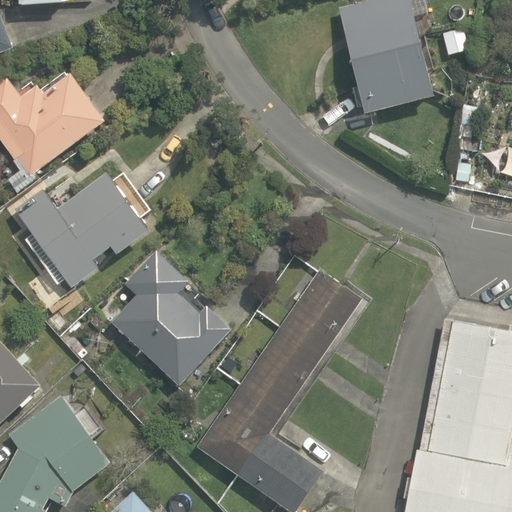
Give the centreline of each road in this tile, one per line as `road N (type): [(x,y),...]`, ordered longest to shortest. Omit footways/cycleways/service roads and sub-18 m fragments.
road 1 (residential): [(461,238),(340,166),(241,78),(206,0)]
road 2 (residential): [(378,511),(399,396),(461,238)]
